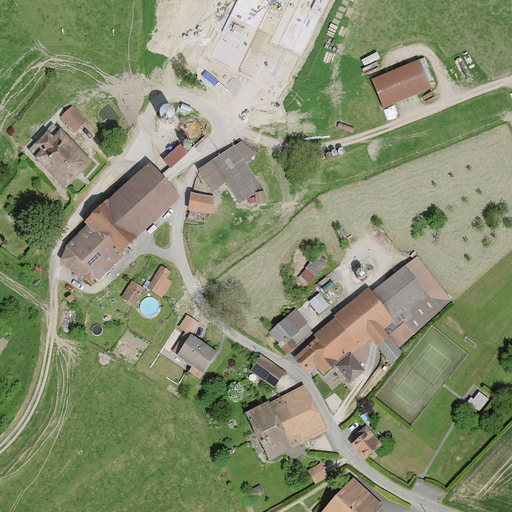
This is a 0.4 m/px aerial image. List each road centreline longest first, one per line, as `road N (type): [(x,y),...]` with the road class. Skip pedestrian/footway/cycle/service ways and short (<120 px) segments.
road 1 (track): [(511,79),(311,152),(227,128)]
road 2 (track): [(57,272),(71,223),(162,100),(199,102),(227,128)]
road 3 (track): [(0,450),(41,388),(57,272)]
